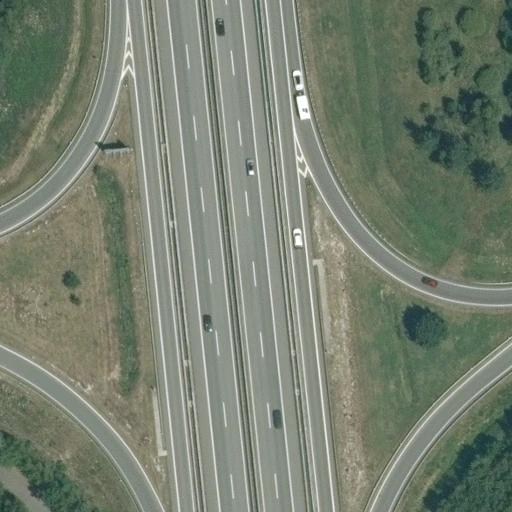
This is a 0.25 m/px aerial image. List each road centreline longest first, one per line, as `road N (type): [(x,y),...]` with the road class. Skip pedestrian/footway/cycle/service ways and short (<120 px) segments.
road 1 (motorway): [(327,511),(273,0)]
road 2 (motorway): [(177,0),(231,511)]
road 3 (motorway): [(134,0),(187,511)]
road 4 (motorway): [(278,511),(226,0)]
road 5 (motorway): [(511,295),(464,295),(420,283),(389,269),(359,240),(303,120),(273,0)]
road 6 (motorway): [(115,0),(113,76),(90,136),(49,192),(0,224)]
road 7 (motorway): [(0,357),(88,416),(118,448),(154,511)]
road 8 (motorway): [(377,511),(427,430),(511,355)]
